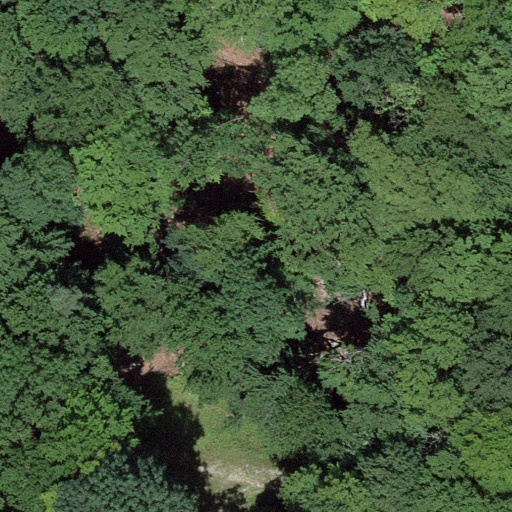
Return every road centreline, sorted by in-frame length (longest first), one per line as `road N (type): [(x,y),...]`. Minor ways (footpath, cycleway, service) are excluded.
road 1 (track): [(165,511),(0,318)]
road 2 (track): [(174,511),(213,459),(348,511)]
